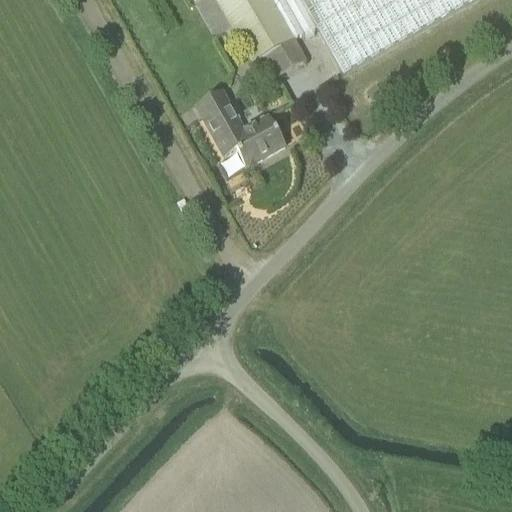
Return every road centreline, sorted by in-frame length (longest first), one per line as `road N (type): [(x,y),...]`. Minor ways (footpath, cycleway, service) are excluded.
road 1 (unclassified): [(245,297),(422,118),(511,50)]
road 2 (unclassified): [(245,297),(79,0)]
road 3 (unclassified): [(359,511),(334,477),(197,346)]
road 4 (unclassified): [(42,511),(197,346)]
